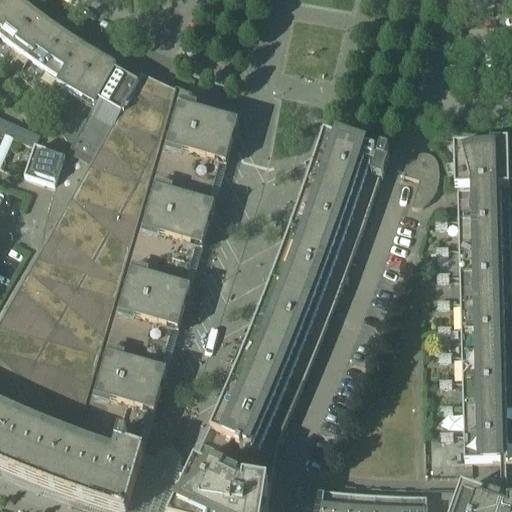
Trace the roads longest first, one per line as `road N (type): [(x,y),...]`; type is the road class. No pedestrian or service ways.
road 1 (residential): [(280,511),(285,477),(424,113)]
road 2 (residential): [(83,0),(162,50),(189,0)]
road 3 (residential): [(511,38),(447,45),(424,113)]
